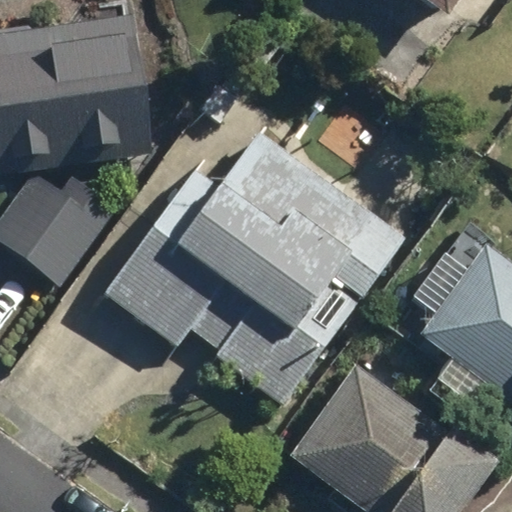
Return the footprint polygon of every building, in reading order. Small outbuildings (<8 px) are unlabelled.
[(405,0),(442,27),(461,0),(405,0)] [(137,15),(0,35),(0,178),(158,155),(137,15)] [(190,175),(99,300),(174,355),(187,337),(217,358),(212,364),(280,413),(404,243),(255,135),(214,192),(190,175)] [(32,178),(0,221),(0,250),(60,294),(119,213),(74,180),(60,199),(32,178)] [(429,321),(414,342),(511,413),(511,261),(487,243),(465,273),(443,257),(407,305),(429,321)] [(355,369),(285,464),(350,511),(463,511),(494,470),(355,369)]
